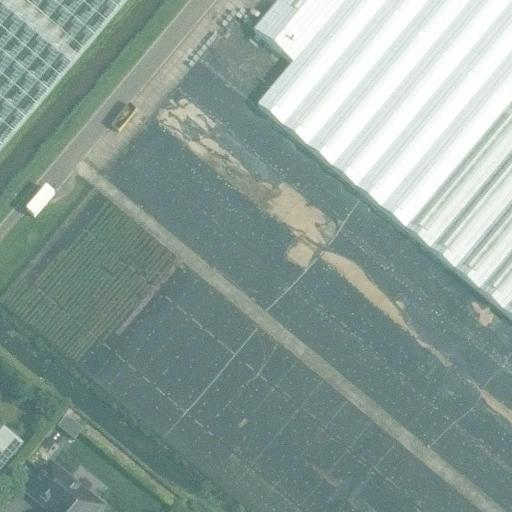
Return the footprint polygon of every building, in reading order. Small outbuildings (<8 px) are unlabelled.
[(0,0),(0,143),(120,0),(0,0)] [(280,0),(253,32),(293,66),(347,0),(280,0)] [(511,0),(347,0),(293,66),(257,109),(511,322),(511,0)] [(4,432),(0,436),(0,449),(11,459),(21,447),(4,432)] [(47,511),(100,511),(102,510),(51,468),(28,496),(47,511)]
